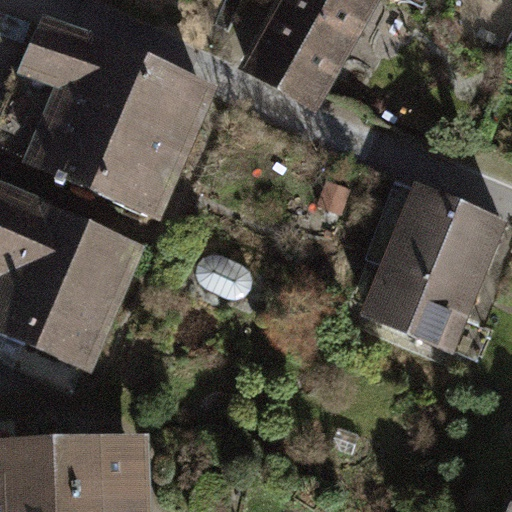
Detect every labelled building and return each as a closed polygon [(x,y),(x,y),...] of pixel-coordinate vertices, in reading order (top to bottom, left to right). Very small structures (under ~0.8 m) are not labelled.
[(282,0),(248,60),(320,102),(379,0),(282,0)] [(49,92),(17,158),(147,219),(205,95),(90,41),(44,26),(20,78),(49,92)] [(0,328),(88,368),(144,245),(0,179),(0,328)] [(413,190),(366,311),(462,348),(510,227),(413,190)] [(147,511),(145,451),(0,455),(0,511),(147,511)]
